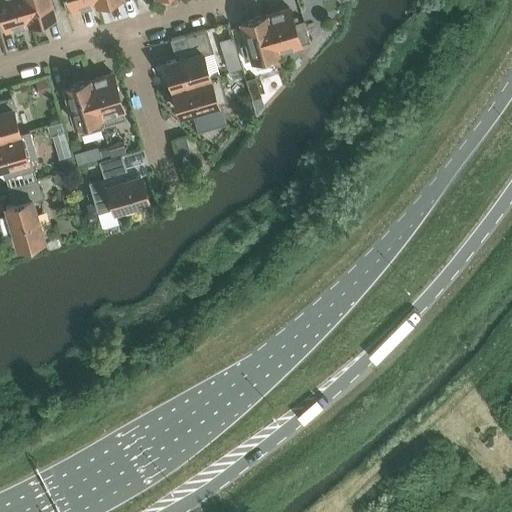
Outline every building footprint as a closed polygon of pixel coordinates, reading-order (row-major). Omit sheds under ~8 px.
[(0,0),(0,3),(7,28),(31,21),(24,0),(0,0)] [(24,0),(31,21),(55,14),(50,0),(24,0)] [(71,0),(74,8),(98,1),(97,0),(71,0)] [(290,7),(266,14),(277,51),(311,41),(305,19),(294,22),(290,7)] [(245,60),(277,51),(266,14),(242,21),(249,42),(241,44),(245,60)] [(178,58),(166,61),(174,88),(211,77),(210,76),(204,53),(213,50),(206,28),(185,34),(188,45),(175,49),(178,58)] [(220,40),(229,71),(243,67),(234,36),(220,40)] [(104,125),(127,118),(113,72),(89,79),(103,125),(104,125)] [(219,73),(210,76),(211,77),(174,88),(182,114),(193,110),(199,130),(227,122),(221,102),(227,100),(219,73)] [(252,98),(261,96),(256,77),(247,79),(252,98)] [(40,81),(44,93),(51,91),(48,79),(40,81)] [(89,79),(65,86),(76,123),(79,132),(80,134),(104,127),(104,125),(103,125),(89,79)] [(0,139),(21,133),(13,108),(16,107),(13,97),(0,100),(0,139)] [(51,135),(53,134),(65,131),(62,121),(48,125),(51,135)] [(30,130),(21,133),(0,139),(0,167),(4,166),(6,176),(34,167),(31,158),(38,156),(30,130)] [(186,136),(175,140),(180,154),(190,151),(186,136)] [(127,152),(124,141),(109,146),(112,157),(123,153),(127,152)] [(109,146),(100,149),(103,159),(112,157),(109,146)] [(88,161),(84,150),(75,152),(78,164),(88,161)] [(149,199),(142,174),(124,179),(122,172),(128,170),(123,153),(112,157),(103,159),(100,160),(105,176),(89,181),(98,211),(115,206),(116,209),(149,199)] [(62,171),(75,167),(72,154),(59,158),(62,171)] [(56,183),(65,180),(63,171),(54,174),(56,183)] [(33,198),(42,196),(37,178),(9,186),(13,199),(17,197),(18,202),(7,205),(9,214),(1,217),(5,231),(13,228),(18,245),(44,237),(33,198)]
